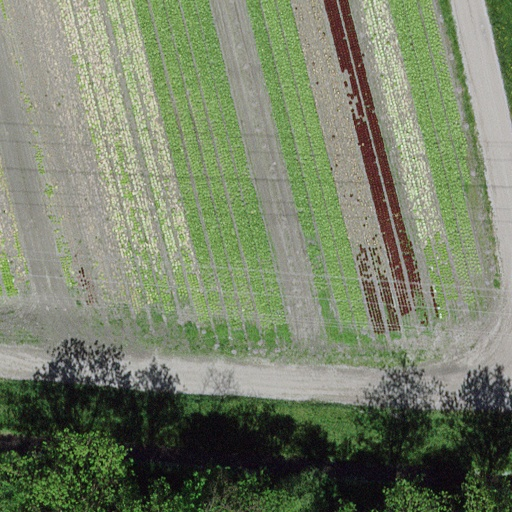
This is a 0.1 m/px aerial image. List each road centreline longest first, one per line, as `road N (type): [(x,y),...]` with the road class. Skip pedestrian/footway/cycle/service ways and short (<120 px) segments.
road 1 (track): [(0,360),(511,385)]
road 2 (track): [(511,137),(477,0)]
